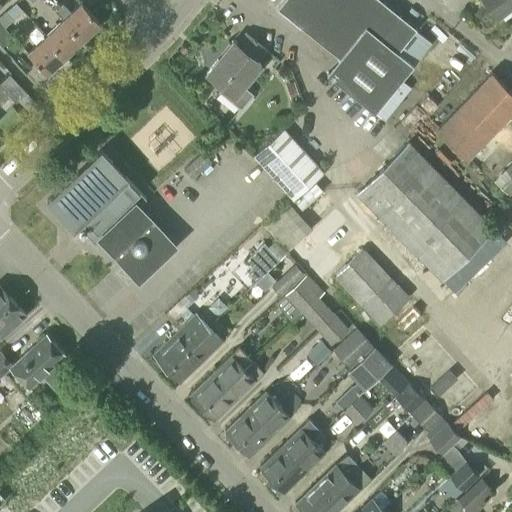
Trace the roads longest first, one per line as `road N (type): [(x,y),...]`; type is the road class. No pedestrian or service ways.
road 1 (residential): [(262,511),(0,237)]
road 2 (residential): [(0,182),(159,34)]
